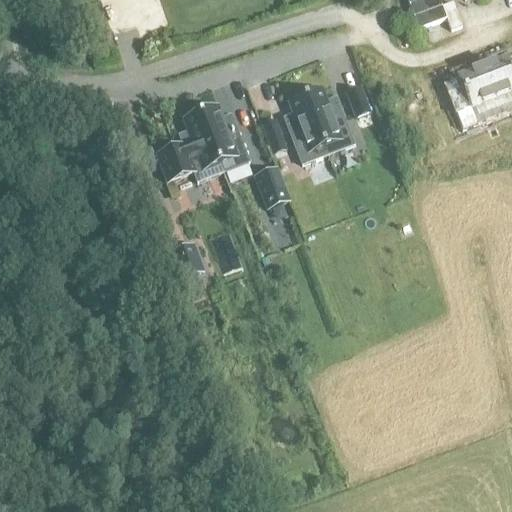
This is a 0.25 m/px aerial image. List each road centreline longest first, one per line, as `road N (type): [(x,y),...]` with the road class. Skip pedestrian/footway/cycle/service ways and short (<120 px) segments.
road 1 (unknown): [(11,91),(195,71),(327,36),(410,45),(491,38)]
road 2 (tertiary): [(0,492),(29,327),(28,225),(0,17)]
